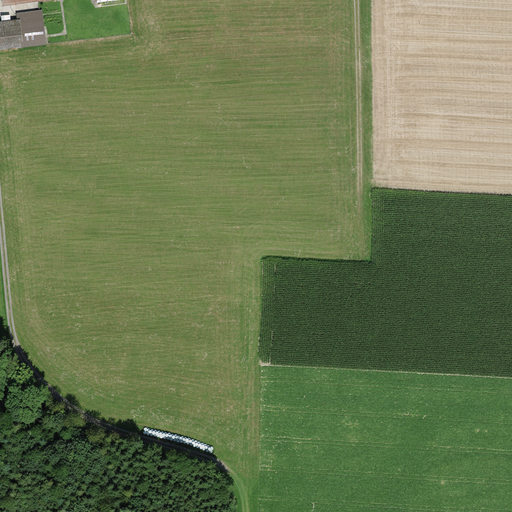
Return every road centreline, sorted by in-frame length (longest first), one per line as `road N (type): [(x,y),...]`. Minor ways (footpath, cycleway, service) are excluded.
road 1 (track): [(0,196),(13,339),(27,364),(98,422),(222,462)]
road 2 (track): [(356,0),(362,229)]
